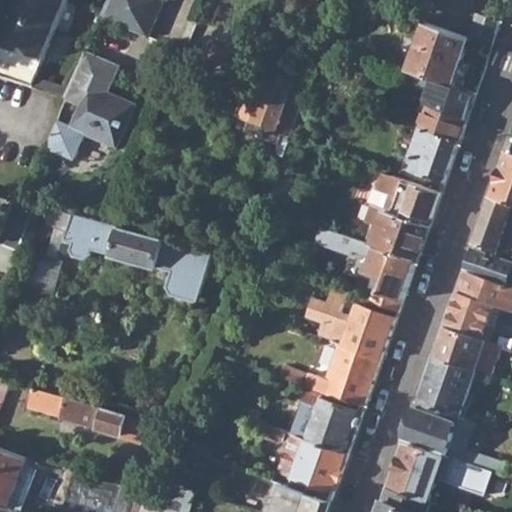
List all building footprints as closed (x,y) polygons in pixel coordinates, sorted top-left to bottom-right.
[(6,0),(3,7),(58,29),(69,0),(6,0)] [(157,21),(123,7),(126,0),(113,0),(105,18),(150,37),(157,21)] [(157,21),(166,0),(126,0),(123,7),(157,21)] [(291,0),(314,9),(318,0),(291,0)] [(0,57),(40,74),(58,29),(3,7),(0,14),(0,57)] [(433,80),(463,90),(469,73),(460,69),(470,41),(425,24),(409,71),(433,80)] [(310,88),(325,93),(342,47),(326,41),(310,88)] [(90,52),(69,99),(82,105),(73,126),(59,120),(48,146),(76,159),(87,134),(119,148),(138,105),(118,96),(116,100),(108,96),(122,66),(90,52)] [(0,75),(34,86),(40,74),(0,57),(0,75)] [(295,82),(256,67),(236,113),(250,119),(245,130),(279,145),(284,133),(293,137),(309,90),(294,83),(295,82)] [(428,107),(421,128),(460,143),(476,95),(463,90),(433,80),(425,105),(428,107)] [(411,171),(445,183),(460,143),(421,128),(417,127),(415,134),(418,135),(409,161),(414,163),(411,171)] [(511,201),(511,154),(508,153),(493,195),(511,201)] [(383,190),(389,176),(386,175),(381,173),(376,187),(383,190)] [(282,212),(293,179),(280,175),(268,207),(282,212)] [(369,205),(430,226),(433,218),(442,194),(389,176),(383,190),(376,187),(369,205)] [(511,201),(493,195),(476,242),(511,254),(511,201)] [(16,197),(4,241),(25,246),(40,204),(16,197)] [(376,245),(418,260),(430,226),(369,205),(363,221),(378,227),(372,244),(375,245),(376,245)] [(216,253),(207,251),(180,243),(75,214),(69,241),(77,243),(75,250),(78,255),(88,258),(93,255),(95,249),(116,255),(116,257),(176,272),(171,288),(175,295),(202,303),(216,253)] [(253,251),(264,256),(266,247),(256,243),(253,251)] [(400,311),(418,260),(376,245),(375,245),(365,273),(374,276),(369,290),(374,291),(371,301),(400,311)] [(466,270),(507,284),(511,271),(511,262),(474,249),(466,270)] [(511,286),(507,284),(466,270),(459,292),(446,327),(492,343),(497,328),(489,325),(496,305),(511,310),(511,286)] [(383,358),(400,311),(371,301),(361,298),(354,317),(341,313),(348,293),(333,288),(328,304),(313,299),(307,317),(324,322),(320,336),(345,345),(383,358)] [(511,350),(492,343),(446,327),(437,354),(479,369),(493,375),(501,354),(511,357),(511,350)] [(307,386),(366,407),(383,358),(345,345),(331,380),(311,376),(307,386)] [(420,402),(461,417),(479,369),(437,354),(420,402)] [(0,411),(11,380),(0,376),(0,411)] [(121,438),(141,444),(149,420),(34,387),(29,405),(62,415),(62,417),(123,435),(121,438)] [(298,427),(295,434),(349,454),(364,412),(308,391),(303,402),(307,404),(320,408),(311,432),(298,427)] [(200,404),(197,412),(203,414),(208,402),(201,399),(200,404)] [(197,412),(200,404),(190,401),(180,429),(190,432),(197,412)] [(420,402),(418,408),(459,424),(461,417),(420,402)] [(307,404),(298,427),(311,432),(320,408),(307,404)] [(449,454),(450,454),(453,447),(458,434),(455,432),(459,424),(418,408),(407,439),(449,454)] [(293,485),(333,499),(349,454),(295,434),(270,425),(265,437),(280,443),(287,439),(292,441),(282,467),(286,473),(295,476),(293,485)] [(390,487),(433,502),(449,454),(407,439),(390,487)] [(174,479),(183,483),(195,449),(185,445),(174,479)] [(0,502),(22,510),(41,460),(29,457),(0,446),(0,502)] [(450,454),(467,460),(469,453),(453,447),(450,454)] [(470,450),(469,453),(467,460),(506,473),(509,464),(470,450)] [(263,511),(273,511),(284,482),(275,478),(263,511)] [(174,479),(167,499),(176,502),(183,483),(174,479)] [(293,485),(284,482),(273,511),(328,511),(333,499),(293,485)] [(381,511),(431,511),(435,502),(433,502),(390,487),(381,511)] [(161,511),(179,511),(182,505),(176,502),(167,499),(161,511)]
